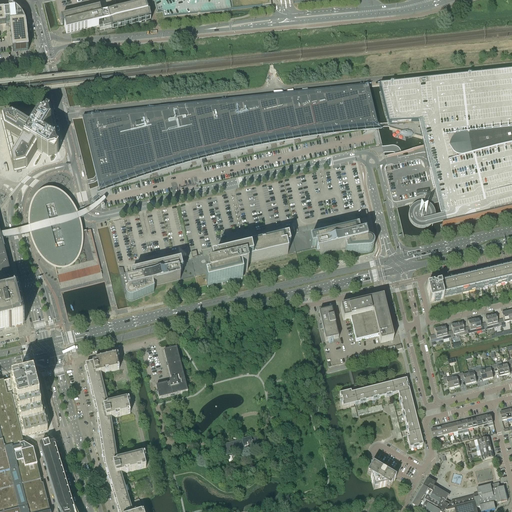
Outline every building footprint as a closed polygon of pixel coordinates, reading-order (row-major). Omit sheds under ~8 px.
[(164,16),(173,15),(198,12),(232,9),(229,0),(154,0),(157,11),(158,11),(162,10),(164,16)] [(100,9),(61,18),(63,26),(64,25),(66,31),(66,32),(66,33),(66,34),(91,27),(99,25),(100,30),(111,27),(112,30),(114,29),(151,20),(149,13),(148,13),(146,5),(131,9),(114,13),(113,13),(108,14),(108,12),(108,11),(107,12),(106,12),(105,11),(102,12),(103,13),(101,14),(100,9)] [(8,7),(9,13),(4,14),(4,12),(0,12),(0,26),(6,25),(5,24),(5,23),(6,23),(6,26),(8,26),(8,25),(8,23),(10,23),(10,24),(13,51),(28,50),(26,28),(26,26),(26,25),(25,24),(25,23),(24,21),(24,20),(23,19),(23,18),(22,17),(21,16),(21,15),(20,15),(20,14),(19,13),(18,12),(17,12),(16,11),(8,7)] [(511,71),(379,86),(388,123),(396,123),(404,122),(413,122),(431,121),(432,124),(431,125),(431,126),(431,127),(431,128),(432,128),(432,129),(433,129),(434,132),(433,132),(432,132),(431,132),(430,133),(429,133),(428,134),(427,135),(427,136),(426,137),(426,138),(426,139),(426,140),(426,141),(426,142),(426,144),(427,144),(427,145),(428,146),(429,146),(413,150),(414,155),(424,198),(425,200),(443,196),(449,224),(445,225),(446,225),(442,226),(511,209),(511,71)] [(286,137),(300,135),(303,134),(305,134),(308,134),(310,133),(312,133),(315,133),(316,132),(317,132),(318,132),(319,132),(320,132),(321,132),(322,132),(323,131),(324,131),(325,131),(326,131),(327,131),(328,131),(329,131),(330,131),(331,130),(332,130),(333,130),(334,130),(335,130),(336,130),(337,130),(338,130),(339,129),(340,129),(341,129),(342,129),(343,129),(344,129),(345,129),(346,129),(347,128),(348,128),(349,128),(350,128),(351,128),(352,128),(353,128),(354,128),(355,128),(356,128),(357,127),(358,127),(359,127),(360,127),(361,127),(362,127),(377,126),(377,124),(370,94),(368,87),(355,88),(338,90),(321,92),(305,94),(290,95),(275,97),(255,99),(231,102),(228,102),(142,111),(87,117),(84,118),(95,174),(97,180),(97,181),(99,188),(102,187),(105,186),(109,184),(112,183),(115,182),(118,181),(122,180),(125,179),(128,178),(131,176),(135,175),(138,174),(141,173),(144,172),(148,171),(151,170),(154,169),(157,168),(160,167),(163,166),(166,165),(169,164),(171,164),(174,163),(177,162),(180,161),(183,160),(188,159),(191,158),(194,157),(197,157),(199,156),(202,155),(205,154),(208,154),(210,153),(212,153),(214,152),(216,152),(218,151),(220,151),(221,150),(223,150),(225,149),(227,149),(229,148),(231,148),(233,147),(235,147),(237,147),(239,146),(240,146),(242,145),(266,141),(286,137)] [(55,146),(49,142),(42,138),(50,126),(47,122),(49,117),(46,116),(44,120),(39,119),(31,115),(30,114),(29,114),(18,116),(14,121),(12,120),(3,122),(6,132),(4,133),(4,136),(5,139),(5,143),(6,146),(7,149),(8,152),(9,155),(10,158),(11,161),(13,161),(15,171),(24,168),(35,150),(48,157),(54,155),(56,156),(58,153),(56,152),(55,146)] [(102,275),(91,230),(81,233),(80,227),(80,226),(79,225),(79,223),(78,221),(78,220),(77,219),(77,218),(77,217),(76,216),(76,215),(75,213),(74,212),(74,210),(73,209),(71,207),(70,205),(69,204),(69,203),(67,202),(66,200),(65,199),(64,198),(63,197),(61,196),(60,195),(58,194),(57,194),(56,193),(54,193),(53,193),(52,192),(51,192),(49,192),(48,192),(47,192),(46,193),(45,193),(43,194),(42,194),(41,195),(40,195),(40,196),(39,197),(38,197),(38,198),(37,198),(36,200),(35,202),(34,203),(34,204),(33,205),(33,206),(33,207),(32,208),(32,209),(32,210),(31,211),(31,212),(31,214),(31,215),(30,218),(30,219),(30,221),(30,223),(30,224),(30,225),(30,228),(31,230),(31,231),(31,233),(32,235),(32,237),(33,239),(33,241),(34,243),(35,246),(36,248),(37,250),(38,252),(39,254),(40,256),(41,257),(43,259),(44,260),(45,262),(46,263),(48,264),(49,265),(50,265),(51,266),(52,267),(54,268),(55,268),(59,286),(102,275)] [(78,214),(76,216),(77,217),(77,218),(77,219),(78,220),(78,221),(80,220),(92,213),(98,208),(103,204),(101,201),(93,207),(94,205),(92,204),(91,202),(89,204),(90,208),(78,214)] [(123,269),(118,268),(120,275),(124,293),(126,292),(126,293),(126,294),(125,294),(125,295),(125,296),(125,297),(125,298),(126,298),(126,299),(127,300),(128,301),(129,301),(130,302),(131,302),(132,302),(133,301),(154,292),(153,287),(180,280),(195,276),(198,287),(206,285),(207,288),(242,280),(241,273),(243,273),(243,276),(299,263),(296,252),(316,248),(316,250),(320,250),(321,254),(344,248),(346,254),(368,253),(369,253),(370,252),(371,252),(372,251),(373,250),(373,249),(373,248),(374,248),(374,247),(374,246),(373,245),(373,244),(372,243),(372,242),(371,242),(370,242),(370,241),(369,241),(368,241),(367,241),(366,241),(365,235),(367,235),(363,217),(367,216),(368,216),(367,211),(366,211),(360,213),(361,217),(358,218),(357,218),(342,222),(339,222),(298,232),(296,233),(294,233),(293,233),(288,235),(287,235),(286,235),(283,236),(231,248),(224,250),(202,255),(200,256),(198,256),(197,256),(192,258),(192,257),(188,258),(188,259),(185,259),(183,260),(147,268),(145,269),(128,273),(125,273),(124,274),(123,269)] [(1,236),(2,242),(32,235),(31,233),(31,231),(31,230),(30,228),(1,236)] [(0,511),(48,511),(50,511),(43,484),(41,485),(41,481),(33,450),(31,451),(30,449),(23,445),(22,437),(21,434),(11,395),(7,396),(4,383),(4,381),(0,382),(0,381),(0,287),(10,285),(13,284),(12,279),(11,279),(10,272),(10,271),(8,264),(6,257),(6,256),(4,249),(4,248),(2,242),(2,240),(1,236),(0,235),(0,234),(0,233),(0,511)] [(431,286),(426,287),(430,303),(443,299),(443,297),(462,292),(511,280),(511,268),(466,279),(433,287),(433,288),(432,289),(431,286)] [(0,330),(23,325),(15,296),(0,299),(0,330)] [(383,298),(362,303),(340,308),(343,321),(350,319),(356,342),(378,336),(380,344),(393,341),(383,298)] [(331,310),(319,313),(325,342),(338,339),(331,310)] [(503,319),(500,320),(501,326),(505,325),(504,323),(509,322),(507,312),(501,314),(503,319)] [(496,315),(490,316),(492,326),(498,325),(498,327),(501,326),(500,320),(497,321),(496,315)] [(492,326),(490,316),(485,318),(486,323),(483,324),(485,330),(493,328),(492,326)] [(479,319),(473,320),(476,330),(481,329),(481,331),(485,330),(483,324),(480,325),(479,319)] [(476,330),(473,320),(468,322),(469,327),(466,328),(468,334),(476,332),(476,330)] [(468,334),(466,328),(463,329),(462,323),(456,324),(459,334),(459,336),(465,335),(468,334)] [(452,331),(449,332),(451,338),(454,337),(453,335),(459,334),(456,324),(451,326),(452,331)] [(445,327),(440,328),(442,340),(451,338),(449,332),(446,333),(445,327)] [(442,340),(440,328),(434,330),(436,335),(429,337),(431,343),(432,346),(436,345),(435,342),(442,340)] [(157,394),(159,400),(188,392),(176,348),(171,349),(171,348),(169,349),(169,350),(163,351),(171,380),(169,383),(156,387),(157,392),(156,392),(156,394),(157,394)] [(115,458),(113,446),(110,421),(111,421),(111,419),(130,414),(127,400),(108,405),(107,402),(106,403),(100,378),(101,378),(100,375),(104,374),(105,374),(106,374),(107,374),(107,373),(108,373),(109,372),(119,370),(116,358),(88,365),(85,365),(86,368),(84,369),(86,373),(87,373),(88,377),(87,377),(89,385),(90,385),(91,389),(90,389),(92,397),(93,397),(94,401),(93,402),(95,410),(96,410),(98,416),(98,418),(97,419),(98,427),(99,427),(100,431),(99,431),(100,439),(101,439),(102,443),(100,444),(102,452),(103,452),(104,454),(104,456),(102,456),(104,464),(105,464),(105,467),(107,473),(106,473),(108,481),(110,481),(111,485),(110,486),(112,494),(114,493),(115,497),(113,498),(116,506),(117,505),(119,511),(117,511),(142,511),(139,500),(128,503),(119,474),(121,474),(146,468),(142,455),(117,461),(117,458),(115,458)] [(510,374),(509,368),(511,368),(510,361),(510,359),(506,360),(508,365),(502,366),(505,375),(510,374)] [(497,365),(493,366),(495,372),(498,371),(499,377),(505,375),(502,366),(497,367),(497,365)] [(491,369),(486,370),(488,380),(493,378),(492,373),(495,372),(493,366),(490,366),(491,369)] [(488,380),(486,370),(485,368),(477,370),(478,376),(481,375),(482,381),(488,380)] [(477,382),(475,377),(478,376),(477,370),(468,372),(469,374),(471,384),(477,382)] [(463,373),(460,374),(461,380),(464,380),(466,385),(471,384),(469,374),(464,376),(463,373)] [(457,377),(452,379),(454,388),(460,387),(458,381),(461,380),(460,374),(457,375),(457,377)] [(33,376),(4,383),(7,396),(11,395),(21,434),(22,437),(47,431),(33,376)] [(454,388),(452,379),(451,376),(446,378),(443,378),(445,384),(448,384),(449,389),(454,388)] [(406,380),(393,383),(396,395),(398,394),(398,396),(409,393),(408,389),(407,390),(406,385),(407,384),(406,380)] [(396,395),(393,383),(388,385),(387,384),(384,385),(379,387),(382,398),(386,397),(386,396),(391,395),(391,396),(396,395)] [(382,398),(379,387),(375,388),(374,387),(371,388),(371,389),(366,390),(369,401),(373,400),(373,399),(378,398),(378,399),(382,398)] [(369,401),(366,390),(361,391),(358,391),(358,392),(353,393),(356,405),(360,404),(360,402),(365,401),(365,402),(369,401)] [(356,405),(353,393),(351,394),(350,392),(339,394),(340,399),(341,399),(343,403),(341,404),(343,408),(356,405)] [(412,401),(411,398),(409,393),(398,396),(399,400),(400,400),(402,405),(400,405),(401,409),(413,406),(411,402),(412,401)] [(393,405),(389,406),(397,438),(401,437),(393,405)] [(358,411),(359,416),(382,410),(381,406),(358,411)] [(415,415),(415,414),(415,411),(414,411),(413,406),(401,409),(402,413),(404,413),(405,418),(404,418),(405,422),(416,419),(415,415)] [(418,428),(419,428),(418,424),(417,424),(416,419),(405,422),(406,427),(407,426),(408,431),(407,431),(408,436),(419,433),(418,428)] [(423,446),(419,433),(408,436),(409,438),(406,438),(409,450),(414,448),(413,447),(418,446),(418,447),(423,446)] [(223,446),(226,455),(231,454),(232,454),(241,452),(241,451),(259,446),(257,438),(241,442),(240,440),(239,440),(238,441),(237,442),(238,442),(230,444),(223,446)] [(54,447),(53,448),(53,446),(48,447),(48,445),(39,448),(40,450),(42,450),(58,509),(57,509),(58,509),(59,509),(60,511),(73,511),(71,505),(54,447)] [(371,478),(374,491),(386,488),(390,490),(391,487),(396,480),(389,476),(388,475),(386,473),(384,471),(381,471),(380,471),(373,466),(367,476),(371,478)] [(498,504),(507,502),(504,487),(496,489),(495,488),(500,487),(499,484),(477,489),(478,497),(474,498),(473,495),(467,497),(451,501),(450,504),(447,503),(447,504),(445,503),(449,496),(434,487),(436,483),(431,480),(428,479),(424,485),(428,488),(428,489),(424,486),(412,505),(422,511),(425,507),(426,508),(425,510),(428,511),(477,511),(477,508),(480,508),(481,511),(485,511),(496,509),(494,502),(497,502),(498,504)]
